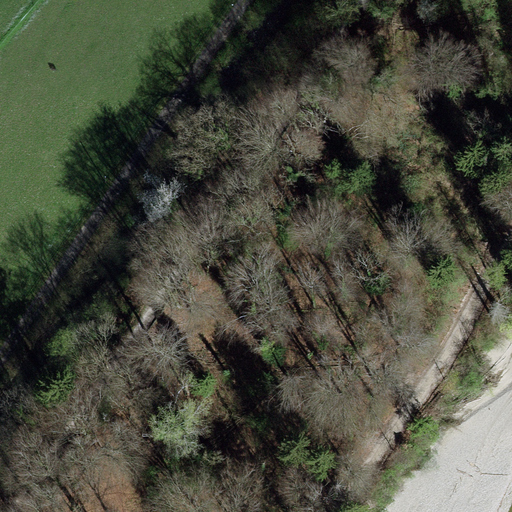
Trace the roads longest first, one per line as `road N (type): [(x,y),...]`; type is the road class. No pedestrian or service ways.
road 1 (track): [(349,0),(0,500)]
road 2 (unknown): [(0,312),(211,0)]
road 3 (track): [(511,241),(336,511)]
